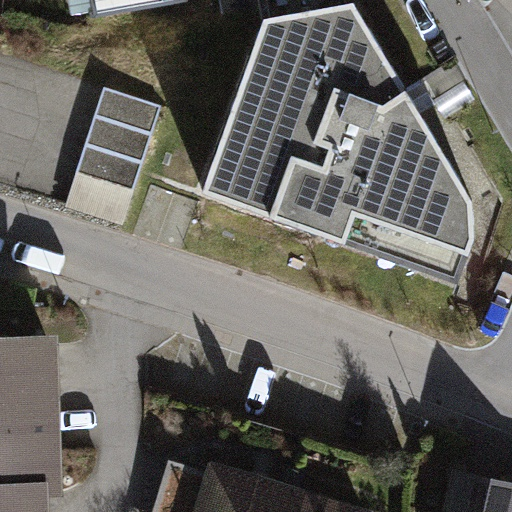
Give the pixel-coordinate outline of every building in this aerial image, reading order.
[(93,0),(96,17),(186,0),(93,0)] [(262,0),(270,35),(206,207),(346,258),(457,293),(474,251),(472,214),(406,102),(357,18),(345,0),(262,0)] [(462,85),(438,103),(450,119),(474,101),(462,85)] [(164,106),(106,87),(68,205),(127,224),(164,106)] [(0,511),(38,511),(38,491),(53,491),(50,345),(0,345),(0,511)] [(195,511),(209,470),(169,458),(152,511),(195,511)] [(511,511),(511,473),(452,460),(440,511),(511,511)] [(369,511),(211,463),(209,470),(195,511),(369,511)]
